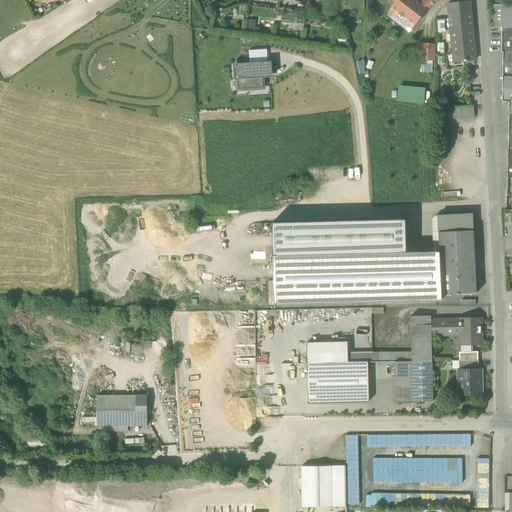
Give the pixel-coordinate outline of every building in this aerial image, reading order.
[(414,26),(428,9),(420,4),(414,0),(394,0),(391,8),(414,26)] [(428,9),(436,2),(434,0),(424,0),(420,4),(428,9)] [(447,4),(450,31),(472,29),(469,2),(447,4)] [(501,27),(511,27),(511,5),(493,5),(493,27),(501,27)] [(408,32),(414,26),(391,8),(387,15),(408,32)] [(256,21),(249,20),(247,32),(259,34),(259,28),(255,27),(256,21)] [(304,24),(294,23),(293,30),(303,32),(304,24)] [(502,101),(511,101),(511,27),(501,27),(501,52),(502,52),(502,101)] [(452,53),(454,63),(475,60),(472,29),(450,31),(452,53)] [(421,60),(433,61),(435,44),(422,44),(421,60)] [(249,63),(268,62),(267,50),(249,51),(249,63)] [(365,73),(362,60),(356,61),(359,75),(365,73)] [(249,63),(233,64),(234,80),(236,80),(237,91),(264,89),(263,78),(272,78),(271,62),(268,62),(249,63)] [(425,89),(398,86),(396,101),(424,104),(425,89)] [(508,125),(508,149),(511,149),(511,101),(502,101),(502,108),(501,125),(508,125)] [(443,108),(444,120),(468,118),(467,107),(443,108)] [(437,216),(438,233),(473,231),(472,214),(437,216)] [(438,233),(437,216),(434,216),(431,221),(433,252),(439,252),(438,233)] [(272,223),(273,256),(406,253),(405,220),(272,223)] [(475,271),(473,231),(438,233),(439,252),(440,273),(456,272),(475,271)] [(441,296),(442,296),(440,273),(439,252),(433,252),(406,253),(273,256),(274,305),(441,300),(441,296)] [(475,271),(456,272),(457,295),(476,294),(475,271)] [(442,296),(457,295),(456,272),(440,273),(442,296)] [(410,317),(411,353),(411,362),(432,361),(431,336),(430,320),(430,317),(410,317)] [(470,342),(470,345),(481,344),(481,332),(479,332),(479,328),(481,328),(481,319),(460,319),(460,322),(446,322),(446,320),(430,320),(431,336),(460,335),(461,342),(470,342)] [(367,363),(379,363),(379,353),(347,354),(347,342),(306,343),(307,364),(367,363)] [(461,361),(463,361),(478,361),(478,352),(461,352),(461,361)] [(411,353),(379,353),(379,363),(395,362),(411,362),(411,353)] [(432,361),(411,362),(412,402),(433,402),(432,361)] [(478,370),(478,361),(463,361),(463,370),(478,370)] [(396,403),(412,402),(411,362),(395,362),(396,403)] [(368,403),(367,363),(307,364),(308,404),(368,403)] [(468,389),(469,394),(481,394),(481,379),(478,379),(478,370),(463,370),(459,370),(459,389),(468,389)] [(97,426),(146,426),(146,396),(97,396),(97,426)] [(470,433),(367,435),(367,448),(470,447),(470,433)] [(359,505),(358,435),(345,435),(347,505),(359,505)] [(462,458),(373,458),(373,483),(462,483),(462,458)] [(489,508),(489,459),(476,459),(476,509),(489,508)] [(345,466),(331,466),(301,466),(301,478),(298,480),(298,484),(301,486),(302,507),(332,507),(346,507),(345,466)] [(371,495),(366,495),(366,507),(371,507),(371,505),(470,507),(470,495),(371,493),(371,495)]
